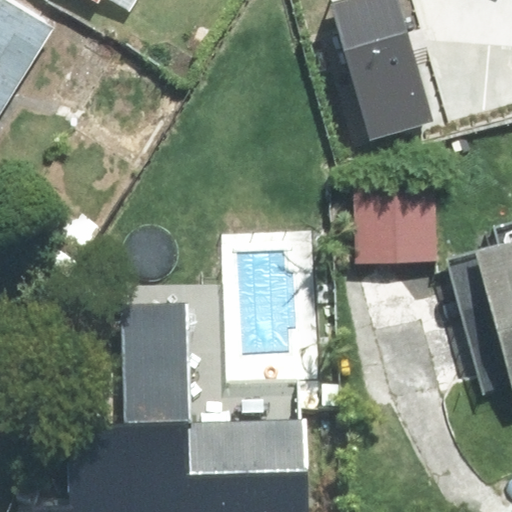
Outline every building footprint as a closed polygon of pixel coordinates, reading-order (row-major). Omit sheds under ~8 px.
[(0,0),(0,122),(69,12),(49,0),(0,0)] [(511,0),(465,0),(467,10),(511,2),(511,0)] [(417,8),(314,36),(335,115),(438,87),(417,8)] [(447,252),(449,166),(363,164),(361,250),(447,252)] [(511,212),(481,220),(511,351),(511,212)] [(81,431),(81,511),(316,511),(315,410),(226,411),(225,286),(127,287),(129,430),(81,431)]
